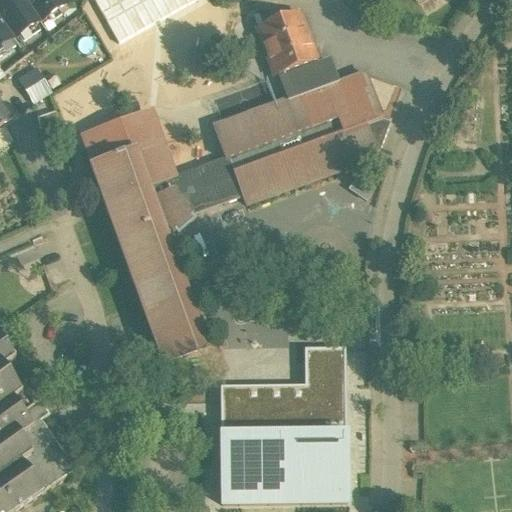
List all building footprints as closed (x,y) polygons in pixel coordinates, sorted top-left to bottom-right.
[(39,0),(0,0),(0,43),(11,36),(5,28),(41,1),(39,0)] [(90,0),(111,45),(203,3),(201,0),(90,0)] [(264,84),(234,2),(217,9),(247,90),(264,84)] [(0,53),(0,73),(3,77),(33,54),(32,54),(64,26),(64,25),(70,20),(61,9),(22,41),(19,38),(0,53)] [(300,16),(258,31),(275,80),(279,78),(315,65),(317,64),(300,16)] [(76,61),(25,93),(34,106),(84,74),(76,61)] [(315,65),(279,78),(288,104),(288,105),(301,101),(300,100),(338,86),(330,64),(317,69),(315,65)] [(288,104),(214,131),(224,161),(242,200),(245,207),(377,159),(375,154),(380,153),(390,124),(388,123),(388,125),(382,122),(365,76),(338,86),(300,100),(301,101),(288,105),(288,104)] [(25,92),(8,103),(17,117),(34,106),(25,93),(25,92)] [(12,125),(0,107),(0,131),(4,129),(12,125)] [(150,117),(85,141),(96,171),(134,157),(161,147),(150,117)] [(0,131),(0,151),(13,145),(4,129),(0,131)] [(172,180),(161,147),(134,157),(165,241),(175,234),(178,237),(196,223),(191,218),(242,200),(224,161),(172,180)] [(134,157),(96,171),(94,172),(165,367),(205,353),(165,241),(134,157)] [(0,411),(21,397),(3,371),(15,362),(0,340),(0,411)] [(347,505),(345,352),(305,353),(306,390),(221,391),(222,507),(347,505)] [(21,397),(0,411),(0,511),(20,511),(76,473),(21,397)]
